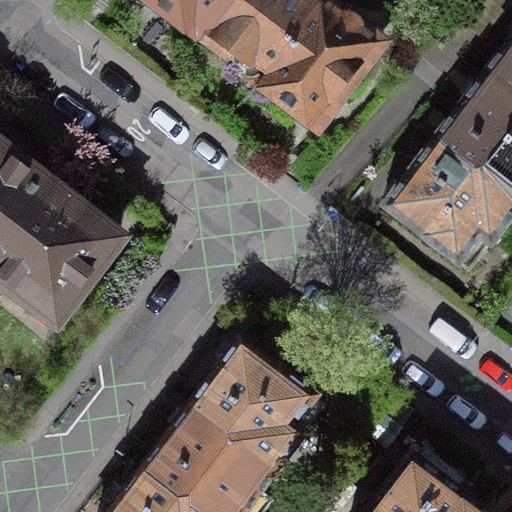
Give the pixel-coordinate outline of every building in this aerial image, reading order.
[(163,0),(206,33),(231,0),(163,0)] [(260,74),(262,76),(319,0),(231,0),(206,33),(233,54),(232,56),(232,58),(232,62),(233,65),(234,68),(235,70),(237,72),(239,74),(241,75),(243,76),(245,77),(248,78),(251,78),(253,77),(256,77),(258,76),(260,74)] [(341,15),(321,0),(319,0),(262,76),(283,91),(300,105),(301,111),(312,119),(325,117),(333,107),(332,100),(376,42),(359,29),(359,27),(358,25),(358,22),(356,20),(354,17),(352,16),(349,15),(346,14),(343,15),(341,15)] [(511,39),(503,50),(483,77),(511,98),(511,39)] [(452,117),(435,140),(511,199),(511,98),(483,77),(452,117)] [(469,270),(511,213),(511,199),(435,140),(406,177),(384,205),(469,270)] [(0,208),(29,170),(0,147),(0,208)] [(73,204),(29,170),(0,208),(0,275),(55,318),(117,238),(73,204)] [(232,350),(190,404),(275,469),(303,431),(292,423),(314,395),(240,339),(232,350)] [(181,416),(142,468),(199,511),(241,511),(275,469),(190,404),(181,416)] [(481,511),(485,508),(473,499),(461,490),(461,491),(411,453),(365,511),(481,511)] [(199,511),(142,468),(107,511),(199,511)]
